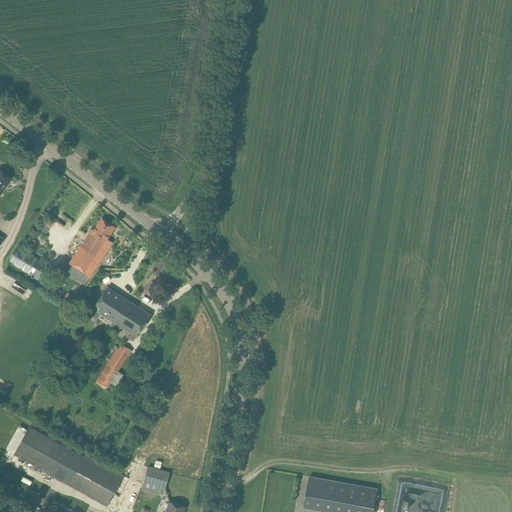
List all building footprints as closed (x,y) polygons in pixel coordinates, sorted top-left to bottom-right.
[(0,193),(5,187),(11,179),(0,171),(0,193)] [(90,278),(107,251),(113,243),(107,239),(115,227),(102,218),(94,231),(92,229),(70,263),(64,272),(84,285),(89,278),(90,278)] [(47,266),(17,247),(8,261),(38,280),(47,266)] [(93,309),(115,323),(129,301),(108,287),(93,309)] [(69,294),(65,301),(71,305),(75,298),(69,294)] [(151,315),(129,301),(115,323),(137,337),(151,315)] [(123,375),(118,371),(130,351),(120,344),(96,382),(106,389),(111,382),(116,385),(123,375)] [(63,376),(65,373),(56,367),(49,377),(63,386),(67,379),(63,376)] [(124,476),(96,460),(86,454),(84,457),(30,427),(17,450),(109,503),(124,476)] [(149,467),(144,482),(166,489),(171,473),(149,467)] [(309,477),(304,507),(333,511),(373,511),(378,490),(309,477)] [(183,511),(185,507),(176,504),(170,502),(166,511),(183,511)]
